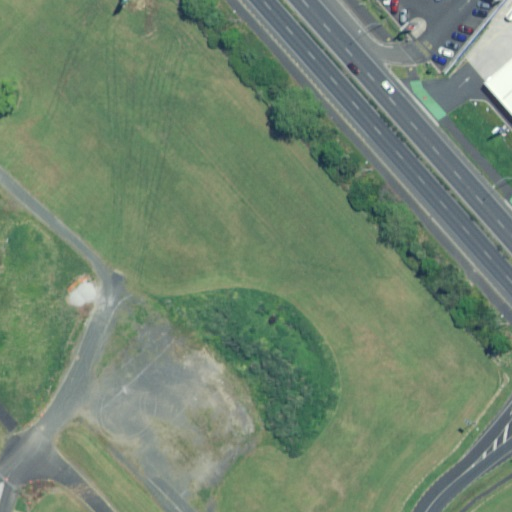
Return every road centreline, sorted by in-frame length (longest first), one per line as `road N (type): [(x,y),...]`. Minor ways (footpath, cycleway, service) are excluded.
road 1 (secondary): [(511,283),(255,0)]
road 2 (secondary): [(303,0),(511,232)]
